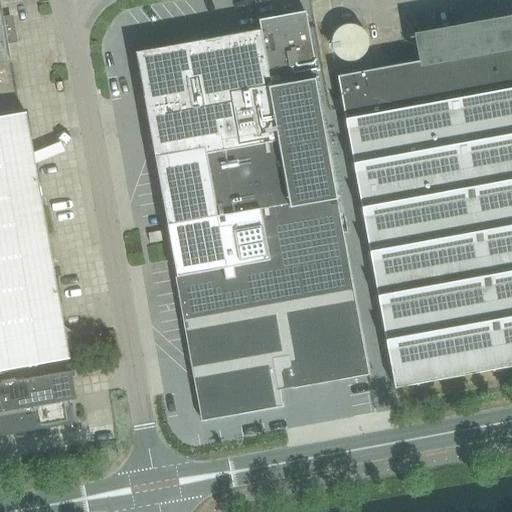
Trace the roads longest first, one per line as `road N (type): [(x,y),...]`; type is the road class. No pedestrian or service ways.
road 1 (unclassified): [(152,485),(62,0)]
road 2 (unclassified): [(152,485),(511,420)]
road 3 (unclassified): [(6,511),(152,485)]
